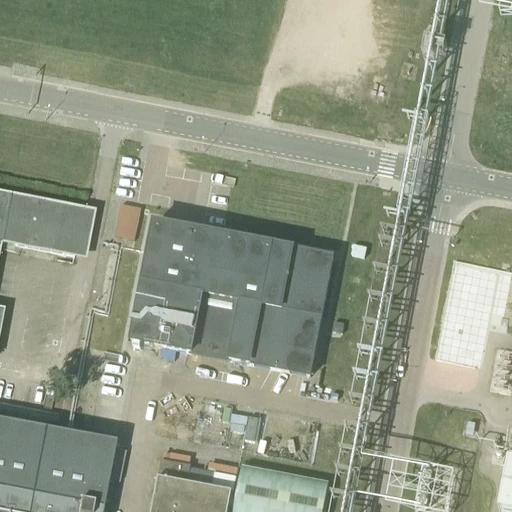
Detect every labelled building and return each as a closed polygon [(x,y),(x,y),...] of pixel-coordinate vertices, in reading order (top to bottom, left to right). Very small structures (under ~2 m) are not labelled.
[(0,344),(6,313),(0,312),(0,255),(2,247),(76,260),(83,212),(0,196),(0,344)] [(122,230),(139,234),(142,215),(126,212),(122,230)] [(133,345),(162,351),(158,371),(179,376),(183,355),(193,357),(204,298),(242,306),(231,364),(310,380),(333,260),(155,226),(133,345)] [(0,511),(102,511),(114,449),(0,427),(0,511)] [(211,491),(213,476),(164,467),(155,511),(228,511),(232,496),(211,491)] [(243,472),(236,511),(325,511),(330,488),(243,472)] [(511,511),(511,473),(510,473),(502,511),(511,511)]
